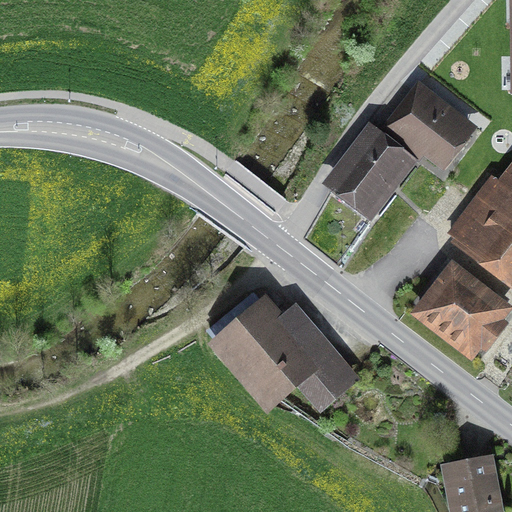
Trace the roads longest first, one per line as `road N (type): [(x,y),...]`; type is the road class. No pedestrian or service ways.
road 1 (track): [(280,251),(181,333),(109,376),(0,412)]
road 2 (tertiary): [(280,251),(152,155),(46,127),(0,132)]
road 3 (unclassified): [(461,0),(364,108),(280,251)]
road 4 (tertiary): [(511,428),(280,251)]
